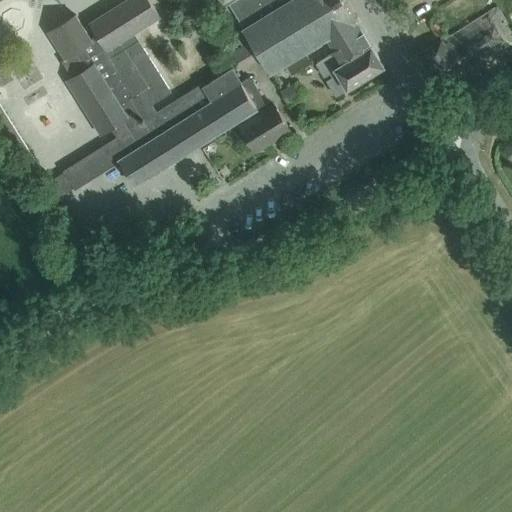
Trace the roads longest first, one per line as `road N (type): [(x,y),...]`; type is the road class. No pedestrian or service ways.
road 1 (unclassified): [(0,355),(118,284),(309,228),(452,140)]
road 2 (unclassified): [(452,140),(363,0)]
